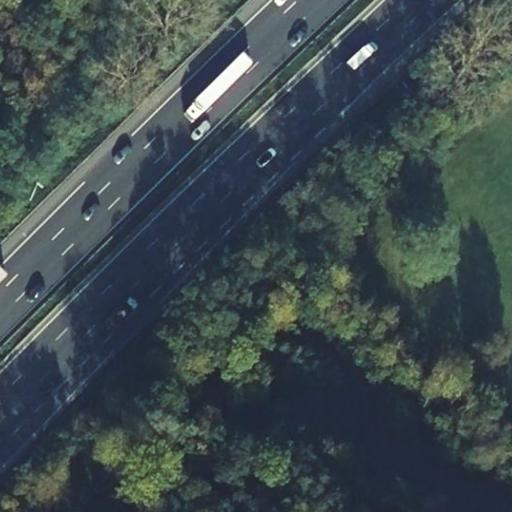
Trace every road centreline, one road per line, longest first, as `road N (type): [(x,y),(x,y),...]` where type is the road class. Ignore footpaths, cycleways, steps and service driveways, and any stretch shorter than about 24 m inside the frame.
road 1 (motorway): [(0,412),(419,0)]
road 2 (motorway): [(311,0),(0,302)]
